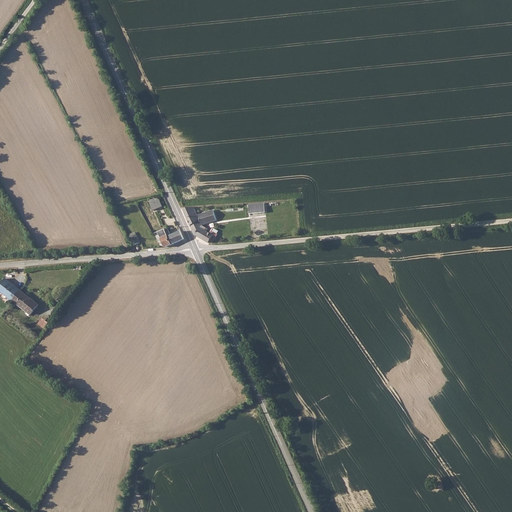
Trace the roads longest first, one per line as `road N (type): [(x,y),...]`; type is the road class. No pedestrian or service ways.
road 1 (unclassified): [(511,221),(195,250)]
road 2 (tertiary): [(311,511),(195,250)]
road 3 (tertiary): [(195,250),(83,0)]
road 4 (residential): [(195,250),(0,265)]
